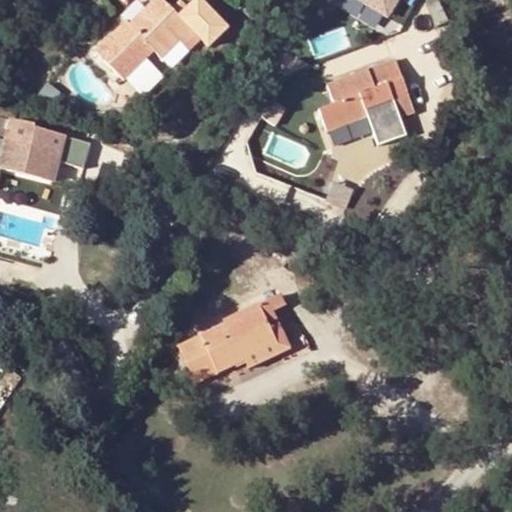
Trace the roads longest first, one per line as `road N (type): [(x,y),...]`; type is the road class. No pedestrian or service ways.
road 1 (unclassified): [(511,376),(329,213)]
road 2 (unclassified): [(156,511),(0,355)]
road 3 (unknown): [(487,457),(299,345)]
